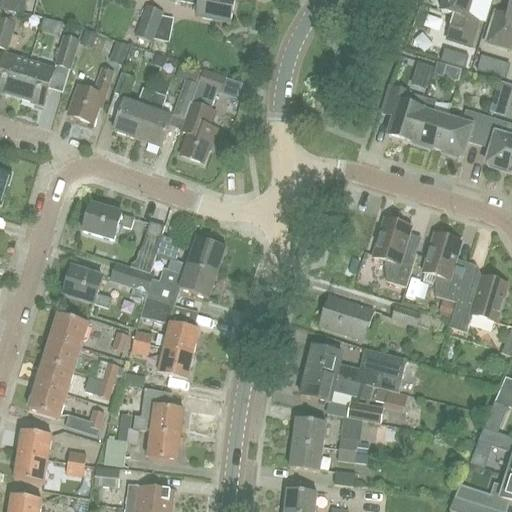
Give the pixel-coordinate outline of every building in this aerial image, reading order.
[(0,0),(0,9),(11,13),(14,0),(0,0)] [(230,26),(235,0),(174,0),(174,3),(185,5),(200,7),(197,19),(230,26)] [(472,49),(480,24),(467,20),(472,0),(445,0),(441,14),(454,18),(447,41),(472,49)] [(511,3),(508,18),(495,14),(486,44),(511,51),(511,48),(511,3)] [(153,45),(165,14),(147,8),(134,36),(153,45)] [(0,51),(8,53),(18,25),(0,20),(0,51)] [(72,72),(80,43),(72,40),(63,37),(54,67),(72,72)] [(444,50),(440,63),(464,70),(468,58),(444,50)] [(0,96),(18,102),(29,65),(4,57),(0,69),(0,96)] [(476,72),(491,77),(495,61),(481,57),(476,72)] [(29,65),(18,102),(42,109),(54,73),(29,65)] [(458,83),(461,72),(446,67),(443,79),(458,83)] [(112,84),(116,75),(102,70),(98,79),(101,80),(95,95),(79,89),(69,117),(94,127),(105,98),(106,99),(111,84),(112,84)] [(227,79),(204,71),(198,87),(217,94),(221,95),(227,79)] [(127,100),(135,80),(122,75),(114,95),(127,100)] [(197,89),(198,87),(185,83),(172,117),(185,121),(186,122),(192,104),(198,89),(197,89)] [(511,86),(499,83),(496,93),(511,98),(511,94),(511,86)] [(138,143),(159,86),(158,85),(155,95),(143,91),(137,107),(127,103),(115,134),(138,143)] [(159,86),(138,143),(161,151),(173,120),(161,115),(166,99),(164,98),(167,89),(159,86)] [(216,95),(217,94),(198,87),(197,89),(198,89),(192,104),(186,122),(185,121),(181,133),(189,137),(182,159),(204,166),(212,144),(213,145),(218,132),(211,129),(217,112),(211,110),(216,95)] [(412,145),(422,111),(421,111),(406,107),(410,95),(390,89),(381,115),(394,119),(388,138),(412,145)] [(437,151),(448,117),(432,112),(435,104),(424,101),(421,111),(422,111),(412,145),(424,149),(425,148),(437,151)] [(479,147),(487,120),(466,114),(463,126),(447,121),(448,117),(437,151),(447,154),(446,156),(459,160),(459,158),(463,159),(467,144),(479,147)] [(511,127),(509,127),(487,120),(479,147),(491,151),(486,166),(490,167),(489,169),(511,176),(511,173),(511,127)] [(0,208),(1,208),(10,178),(0,175),(0,208)] [(132,232),(135,220),(92,207),(83,234),(114,244),(119,228),(132,232)] [(393,224),(386,221),(374,260),(386,264),(385,267),(386,284),(407,290),(417,256),(404,252),(411,229),(404,227),(393,223),(393,224)] [(116,266),(153,278),(153,277),(151,276),(165,228),(149,224),(141,250),(138,254),(136,262),(133,264),(131,265),(130,270),(116,265),(116,266)] [(456,305),(461,289),(467,272),(454,268),(461,244),(454,242),(443,238),(443,239),(435,237),(424,275),(425,276),(423,284),(433,287),(434,282),(436,299),(456,305)] [(184,266),(217,277),(226,249),(198,240),(193,257),(188,255),(184,266)] [(175,263),(179,250),(164,245),(160,258),(175,263)] [(152,281),(153,278),(116,266),(110,285),(134,292),(132,299),(145,304),(146,301),(147,299),(152,281)] [(209,301),(217,277),(184,266),(181,276),(164,271),(160,283),(152,281),(147,299),(176,307),(181,291),(209,301)] [(109,311),(113,301),(98,296),(103,280),(72,270),(64,297),(109,311)] [(461,289),(456,305),(449,330),(467,336),(472,318),(496,326),(508,287),(501,285),(501,284),(490,281),(483,279),(478,294),(461,289)] [(363,344),(374,313),(329,298),(319,329),(363,344)] [(171,325),(176,307),(147,299),(146,301),(140,321),(171,328),(172,326),(171,325)] [(417,331),(420,320),(421,316),(396,308),(391,322),(417,331)] [(51,340),(82,350),(90,326),(58,316),(51,340)] [(171,328),(166,351),(187,356),(194,357),(200,332),(193,331),(172,326),(171,328)] [(511,360),(511,330),(501,356),(511,360)] [(134,344),(150,348),(152,337),(137,334),(136,336),(134,344)] [(124,355),(129,338),(117,335),(112,351),(124,355)] [(75,373),(82,350),(51,340),(44,363),(75,373)] [(134,344),(131,355),(148,359),(150,348),(134,344)] [(307,373),(373,390),(374,387),(395,392),(403,360),(364,351),(359,371),(339,367),(342,355),(313,349),(307,373)] [(187,356),(166,351),(160,376),(188,383),(194,357),(187,356)] [(68,396),(75,373),(44,363),(36,387),(68,396)] [(121,385),(124,375),(125,371),(107,366),(102,382),(121,387),(121,385)] [(373,390),(307,373),(301,397),(328,404),(330,404),(332,395),(370,404),(373,390)] [(124,375),(121,385),(144,390),(146,379),(124,375)] [(116,404),(121,387),(102,382),(97,398),(116,404)] [(60,420),(68,396),(36,387),(29,411),(60,420)] [(388,394),(376,392),(374,404),(386,407),(388,394)] [(347,420),(381,427),(384,410),(350,404),(349,409),(330,404),(328,404),(326,416),(347,420)] [(484,431),(498,435),(509,409),(496,404),(484,431)] [(151,435),(181,439),(184,412),(155,409),(151,435)] [(100,433),(105,416),(93,412),(89,423),(68,417),(65,430),(97,440),(99,432),(100,433)] [(121,416),(119,431),(130,432),(132,417),(121,416)] [(293,445),(323,450),(326,425),(297,421),(293,445)] [(137,446),(139,433),(119,431),(117,443),(107,442),(103,468),(124,470),(127,445),(137,446)] [(511,439),(498,435),(484,431),(479,444),(507,453),(511,439)] [(19,458),(49,463),(53,438),(23,433),(19,458)] [(178,463),(181,439),(151,435),(148,460),(178,463)] [(339,452),(356,454),(358,443),(340,441),(339,452)] [(319,474),(323,450),(293,445),(290,470),(319,474)] [(356,455),(356,454),(339,452),(337,463),(355,466),(355,465),(367,467),(368,457),(356,455)] [(68,466),(85,468),(86,457),(70,454),(68,466)] [(45,488),(49,463),(19,458),(15,483),(45,488)] [(83,479),(85,468),(68,466),(66,477),(83,479)] [(121,473),(96,470),(94,488),(119,490),(121,473)] [(376,489),(377,473),(360,472),(359,488),(376,489)] [(354,490),(356,477),(335,474),(334,488),(354,490)] [(511,479),(508,478),(505,488),(495,485),(491,497),(511,504),(511,479)] [(126,510),(141,511),(173,511),(176,493),(129,487),(126,510)] [(455,500),(483,509),(487,496),(460,488),(455,500)] [(284,511),(315,511),(317,494),(287,491),(284,511)] [(9,511),(40,511),(42,504),(12,499),(9,511)] [(482,511),(483,509),(455,500),(449,511),(482,511)]
